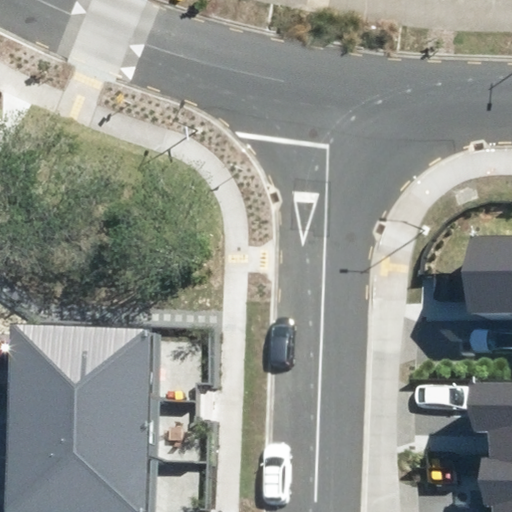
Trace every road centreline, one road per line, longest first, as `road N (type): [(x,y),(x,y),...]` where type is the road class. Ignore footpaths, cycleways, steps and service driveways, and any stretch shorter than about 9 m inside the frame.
road 1 (residential): [(317,511),(332,88)]
road 2 (residential): [(42,0),(146,46),(332,88)]
road 3 (residential): [(332,88),(511,99)]
